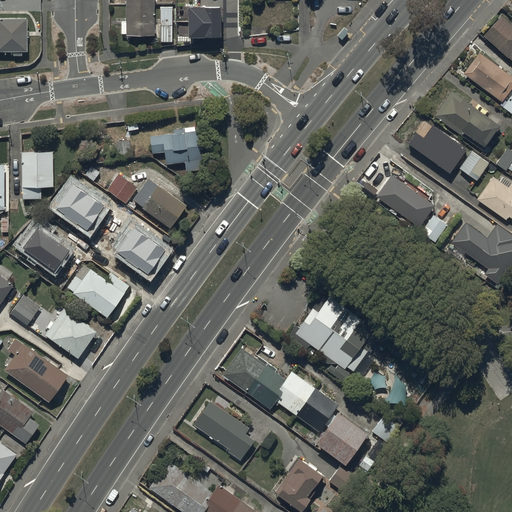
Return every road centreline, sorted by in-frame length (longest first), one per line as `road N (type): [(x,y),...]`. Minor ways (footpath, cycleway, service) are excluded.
road 1 (primary): [(465,0),(317,177),(79,511)]
road 2 (primary): [(32,511),(173,302),(317,113)]
road 3 (residential): [(317,113),(236,70),(80,87)]
road 4 (primary): [(317,113),(412,0)]
